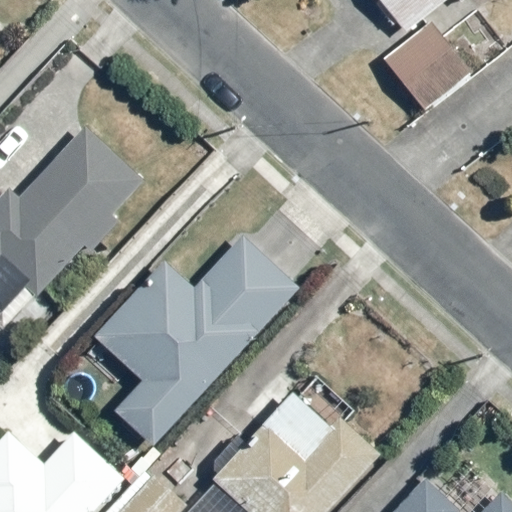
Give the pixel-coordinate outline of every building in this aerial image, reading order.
[(380,0),(400,26),(435,0),(380,0)] [(475,70),(437,19),(389,54),(427,106),(475,70)] [(150,186),(91,125),(20,195),(14,189),(0,202),(0,322),(5,327),(150,186)] [(301,285),(243,230),(192,285),(167,262),(101,334),(147,377),(119,407),(156,442),(301,285)] [(294,386),(213,473),(218,477),(184,511),(325,511),(383,451),(343,413),(333,423),(294,386)] [(93,511),(126,476),(35,393),(0,431),(0,511),(93,511)] [(179,511),(187,504),(154,471),(114,511),(179,511)] [(472,511),(465,511),(429,476),(393,511),(511,511),(511,506),(495,490),(472,511)]
